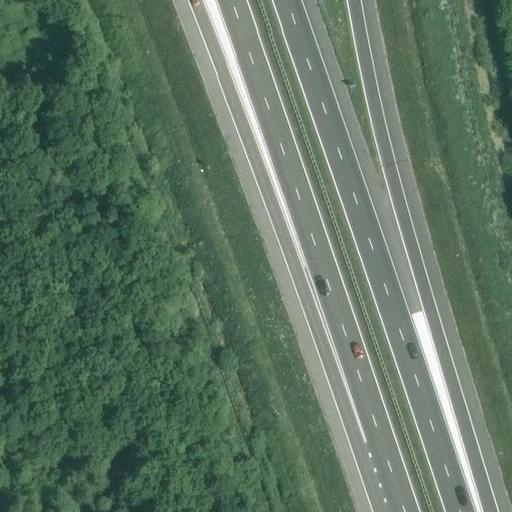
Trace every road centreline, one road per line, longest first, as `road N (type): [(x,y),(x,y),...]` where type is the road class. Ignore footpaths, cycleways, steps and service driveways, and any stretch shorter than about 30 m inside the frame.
road 1 (motorway): [(459,511),(285,0)]
road 2 (motorway): [(490,511),(394,182),(354,0)]
road 3 (motorway): [(194,0),(292,262),(380,442)]
road 4 (motorway): [(228,0),(380,442)]
